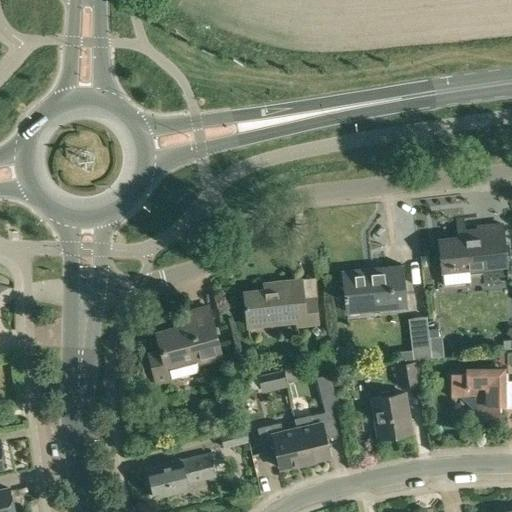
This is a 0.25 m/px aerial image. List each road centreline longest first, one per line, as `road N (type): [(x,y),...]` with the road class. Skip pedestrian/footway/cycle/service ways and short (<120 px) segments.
road 1 (residential): [(511,174),(292,198),(257,214),(203,264),(84,292)]
road 2 (primary): [(511,81),(145,146)]
road 3 (residential): [(280,511),(317,494),(435,466),(511,465)]
road 4 (tertiary): [(89,511),(78,422),(84,292)]
